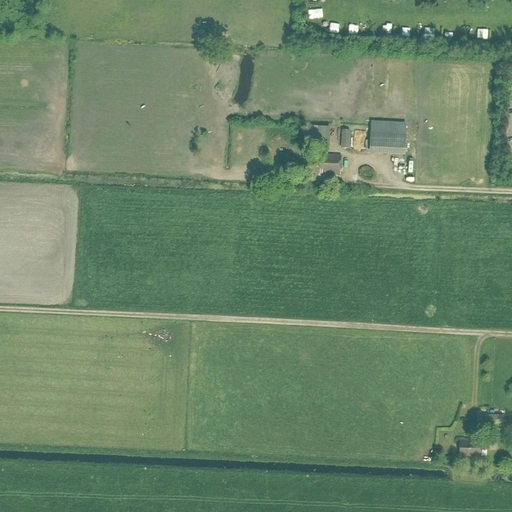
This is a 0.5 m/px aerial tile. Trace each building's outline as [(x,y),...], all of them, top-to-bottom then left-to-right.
[(478,36),(487,37),(488,29),(478,28),(478,36)] [(306,147),(317,147),(318,126),(306,126),(306,147)] [(370,133),(369,149),(404,150),(404,134),(370,133)] [(308,155),(307,174),(340,175),(341,156),(308,155)] [(503,426),(503,416),(484,416),(484,426),(503,426)] [(459,440),(459,458),(481,458),(481,441),(473,441),(473,440),(459,440)]
